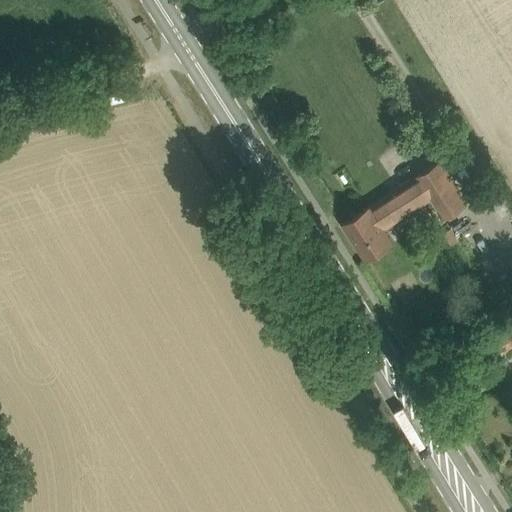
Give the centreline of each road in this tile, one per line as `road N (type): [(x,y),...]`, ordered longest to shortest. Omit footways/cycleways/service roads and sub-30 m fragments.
road 1 (primary): [(469,511),(155,0)]
road 2 (track): [(159,64),(0,107)]
